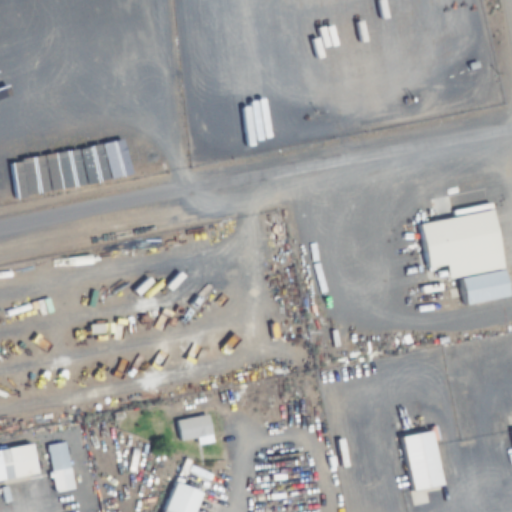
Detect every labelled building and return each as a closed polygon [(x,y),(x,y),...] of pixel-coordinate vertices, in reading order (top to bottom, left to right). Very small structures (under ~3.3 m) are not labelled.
[(458,305),(502,299),(488,210),(451,216),(448,196),(429,199),(433,221),(412,224),(419,270),(425,269),(427,281),(453,277),(458,305)] [(208,443),(203,415),(171,421),(175,442),(190,439),(192,446),(208,443)] [(395,437),(409,507),(427,504),(425,493),(437,491),(425,431),(395,437)] [(69,491),(63,443),(43,445),(50,493),(69,491)] [(0,481),(31,476),(26,445),(0,449),(0,481)] [(157,511),(189,511),(198,492),(170,481),(157,511)]
